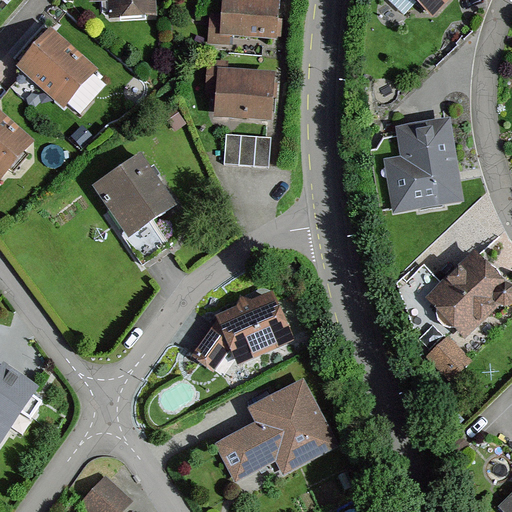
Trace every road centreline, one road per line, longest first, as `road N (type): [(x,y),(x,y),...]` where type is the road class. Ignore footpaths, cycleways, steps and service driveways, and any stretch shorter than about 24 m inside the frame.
road 1 (residential): [(329,224),(279,232),(210,272),(103,408)]
road 2 (tertiary): [(329,224),(366,381),(423,511)]
road 3 (tertiary): [(330,0),(322,68),(329,224)]
road 4 (residential): [(506,0),(483,95),(485,131),(511,214)]
road 5 (residential): [(0,270),(103,408)]
road 6 (residential): [(103,408),(31,511)]
